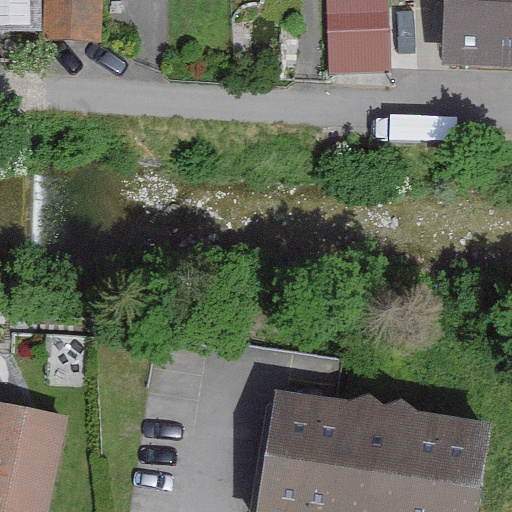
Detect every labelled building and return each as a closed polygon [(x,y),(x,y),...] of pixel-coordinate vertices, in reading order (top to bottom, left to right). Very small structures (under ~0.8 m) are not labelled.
[(31,0),(0,0),(0,42),(32,42),(31,0)] [(91,53),(95,0),(45,0),(41,48),(91,53)] [(380,36),(380,0),(324,0),(324,35),(380,36)] [(511,0),(444,0),(443,75),(511,76),(511,0)] [(471,511),(483,438),(275,405),(257,511),(471,511)] [(0,511),(44,511),(63,427),(0,412),(0,511)]
